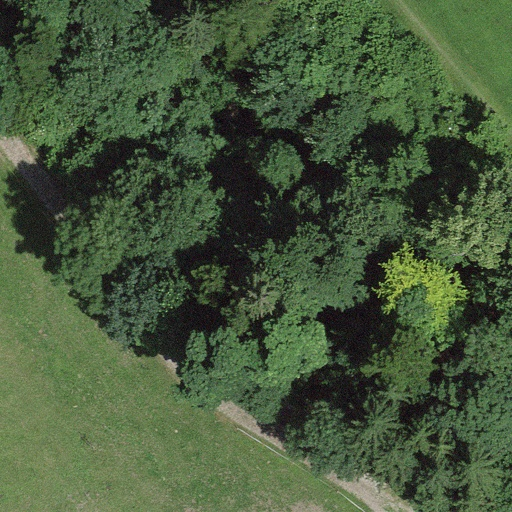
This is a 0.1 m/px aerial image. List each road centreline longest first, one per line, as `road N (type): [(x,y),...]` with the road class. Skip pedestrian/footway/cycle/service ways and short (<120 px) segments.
road 1 (track): [(0,137),(63,212),(179,381),(388,511)]
road 2 (track): [(412,0),(511,134)]
